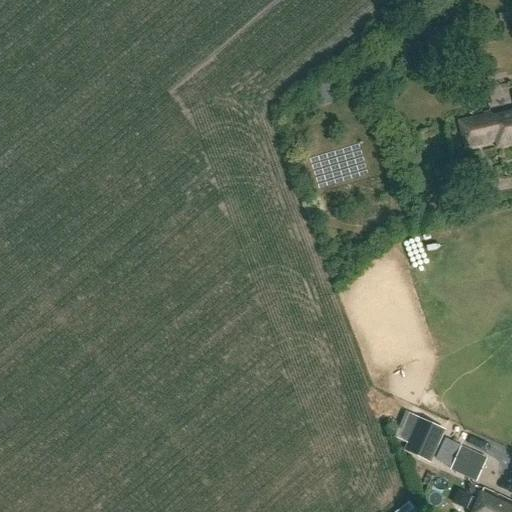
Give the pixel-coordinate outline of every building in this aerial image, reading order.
[(468,54),(461,24),(426,32),(433,62),(468,54)] [(327,108),(343,97),(334,84),(318,95),(327,108)] [(511,113),(491,119),(490,116),(459,124),(465,149),(496,141),(497,148),(511,144),(511,113)] [(446,430),(407,412),(396,438),(409,444),(405,452),(430,463),(446,430)] [(488,459),(453,443),(445,461),(453,465),(451,471),(477,482),(488,459)] [(511,511),(511,502),(484,489),(473,511),(511,511)]
